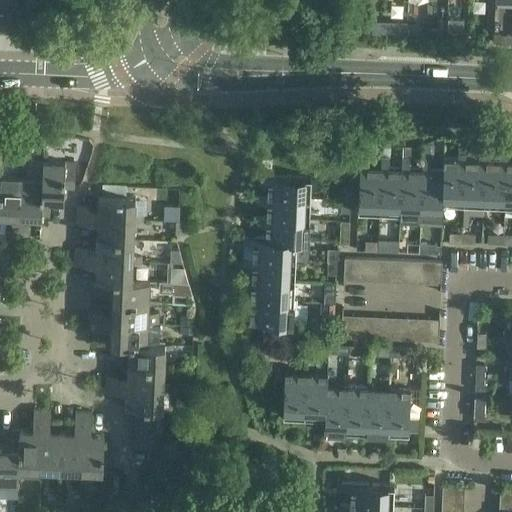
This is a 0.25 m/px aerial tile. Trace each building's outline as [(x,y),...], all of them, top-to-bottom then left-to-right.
[(443,202),(463,202),(465,149),(458,149),(457,158),(444,158),(442,214),(443,214),(443,202)] [(465,159),(466,149),(465,149),(463,202),(483,203),(485,150),(478,150),(478,159),(465,159)] [(486,160),(486,150),(485,150),(483,203),(504,204),(506,152),(499,151),(499,160),(486,160)] [(360,157),(357,210),(379,211),(381,158),(380,158),(380,167),(367,167),(368,158),(360,157)] [(379,211),(400,212),(402,159),(401,159),(401,168),(388,168),(388,158),(381,158),(379,211)] [(429,170),(430,160),(422,160),(420,213),(442,214),(444,158),(443,158),(443,170),(429,170)] [(420,213),(422,160),(421,169),(409,169),(409,159),(402,159),(400,212),(399,223),(420,224),(420,213)] [(63,189),(74,189),(75,163),(42,162),(41,179),(42,180),(40,215),(49,215),(50,197),(63,198),(63,189)] [(19,235),(21,170),(18,170),(18,179),(0,177),(0,213),(11,214),(10,235),(19,235)] [(21,170),(19,235),(27,235),(28,214),(40,215),(42,180),(41,179),(25,179),(26,170),(21,170)] [(256,196),(310,199),(311,177),(257,175),(257,183),(266,183),(266,196),(256,195),(256,196)] [(341,187),(340,201),(349,201),(350,188),(341,187)] [(77,208),(76,217),(141,219),(141,215),(134,215),(135,198),(98,196),(97,209),(77,208)] [(309,220),(310,199),(256,196),(256,204),(266,204),(265,217),(255,216),(255,218),(309,220)] [(340,213),(348,213),(349,201),(340,201),(340,213)] [(76,217),(76,224),(76,225),(97,226),(96,238),(133,240),(133,222),(141,223),(141,219),(76,217)] [(309,220),(255,218),(255,225),(265,225),(264,237),(264,238),(296,240),(296,241),(308,241),(309,220)] [(176,221),(175,234),(184,235),(185,221),(176,221)] [(486,243),(502,244),(503,225),(493,224),(492,234),(487,234),(486,243)] [(502,244),(511,244),(511,225),(503,225),(502,244)] [(339,229),(339,242),(347,243),(348,229),(339,229)] [(448,241),(461,242),(461,233),(448,233),(448,241)] [(461,242),(474,242),(474,233),(461,233),(461,242)] [(252,258),(295,260),(296,241),(296,240),(264,238),(264,237),(243,236),(242,245),(253,245),(252,258)] [(75,249),(75,257),(139,261),(139,257),(132,257),(133,240),(96,238),(96,250),(75,249)] [(364,241),(364,252),(378,253),(378,242),(364,241)] [(390,253),(390,242),(378,242),(378,253),(390,253)] [(406,243),(405,254),(419,254),(419,243),(406,243)] [(431,255),(432,244),(419,243),(419,254),(431,255)] [(170,249),(170,262),(182,263),(178,250),(170,249)] [(326,262),(327,262),(336,262),(337,249),(326,249),(326,262)] [(75,257),(74,266),(95,267),(94,279),(131,281),(131,280),(131,264),(139,265),(139,261),(75,257)] [(294,281),(295,260),(252,258),(242,257),(241,266),(252,266),(251,279),(294,281)] [(353,281),(354,258),(343,258),(343,280),(353,281)] [(354,258),(353,281),(364,281),(365,258),(354,258)] [(375,282),(377,259),(365,258),(364,281),(375,282)] [(386,282),(387,259),(377,259),(375,282),(386,282)] [(397,283),(398,260),(387,259),(386,282),(397,283)] [(408,283),(408,260),(398,260),(397,283),(408,283)] [(418,283),(419,261),(408,260),(408,283),(418,283)] [(419,261),(418,283),(429,284),(430,261),(419,261)] [(430,261),(429,284),(440,284),(441,261),(430,261)] [(327,262),(326,275),(336,276),(336,262),(327,262)] [(293,302),(294,281),(251,279),(241,278),(241,286),(251,287),(250,299),(250,300),(293,302)] [(94,280),(94,289),(112,289),(111,302),(148,303),(149,286),(157,286),(157,281),(149,281),(131,280),(131,281),(94,279),(94,280)] [(159,282),(159,292),(190,293),(187,283),(159,282)] [(325,291),(325,303),(334,304),(335,291),(325,291)] [(292,323),(293,302),(250,300),(250,299),(240,299),(240,307),(250,308),(249,321),(292,323)] [(90,313),(89,321),(147,324),(158,325),(158,313),(148,313),(148,303),(111,302),(111,314),(90,313)] [(323,317),(334,318),(334,304),(325,303),(325,304),(323,304),(323,317)] [(351,337),(352,314),(341,314),(340,337),(351,337)] [(352,314),(351,337),(362,338),(363,315),(352,314)] [(180,315),(179,325),(193,326),(193,315),(180,315)] [(363,315),(362,338),(373,338),(374,315),(363,315)] [(374,315),(373,338),(384,339),(385,316),(374,315)] [(395,339),(395,316),(385,316),(384,339),(395,339)] [(395,316),(395,339),(405,340),(406,317),(395,316)] [(406,317),(405,340),(416,340),(417,317),(406,317)] [(417,317),(416,340),(427,341),(428,318),(417,317)] [(428,318),(427,341),(438,341),(439,318),(428,318)] [(146,344),(147,324),(89,321),(89,329),(110,330),(109,343),(146,345),(146,344)] [(485,333),(477,333),(476,348),(485,348),(485,333)] [(311,338),(298,341),(300,350),(313,346),(311,338)] [(298,341),(286,344),(289,353),(300,350),(298,341)] [(109,343),(109,352),(127,353),(127,365),(163,366),(164,350),(172,351),(172,345),(164,345),(146,344),(146,345),(109,343)] [(335,354),(348,354),(349,345),(335,345),(335,354)] [(361,355),(361,346),(349,345),(348,354),(361,355)] [(376,356),(390,356),(390,347),(377,346),(376,356)] [(402,357),(403,348),(390,347),(390,356),(402,357)] [(105,376),(105,384),(170,387),(170,383),(162,383),(163,366),(127,365),(126,377),(105,376)] [(475,366),(475,377),(485,377),(485,366),(475,366)] [(303,425),(305,372),(284,371),(282,424),(290,424),(290,415),(303,416),(302,425),(303,425)] [(327,373),(305,372),(303,425),(311,425),(311,416),(324,416),(323,438),(324,438),(327,373)] [(345,439),(347,386),(327,385),(328,373),(327,373),(324,438),(332,438),(332,429),(344,429),(344,439),(345,439)] [(475,377),(474,390),(484,390),(485,377),(475,377)] [(105,384),(105,393),(126,394),(125,407),(135,407),(135,417),(161,419),(162,391),(170,392),(170,387),(105,384)] [(368,386),(347,386),(345,439),(353,439),(353,429),(365,430),(365,440),(368,386)] [(389,387),(368,386),(365,440),(373,440),(374,430),(386,431),(386,440),(387,440),(389,387)] [(389,387),(387,440),(394,441),(394,431),(417,432),(419,406),(409,405),(410,388),(389,387)] [(484,398),(474,398),(473,420),(483,420),(484,398)] [(42,410),(33,409),(32,430),(20,430),(18,466),(19,466),(39,467),(42,410)] [(50,410),(42,410),(39,467),(60,468),(61,431),(49,431),(50,410)] [(83,411),(75,411),(74,432),(61,431),(60,468),(81,469),(83,411)] [(91,412),(83,411),(81,469),(102,469),(104,433),(90,432),(91,412)] [(135,417),(134,427),(160,429),(161,419),(135,417)] [(134,427),(134,437),(160,438),(160,429),(134,427)] [(20,430),(19,430),(11,429),(10,447),(0,446),(0,482),(18,483),(19,466),(18,466),(20,430)] [(134,448),(159,449),(160,438),(134,437),(134,448)] [(181,450),(180,465),(193,461),(194,451),(181,450)] [(340,504),(393,506),(394,485),(341,482),(340,490),(350,491),(350,503),(340,503),(340,504)] [(442,498),(464,499),(465,487),(442,486),(442,498)] [(499,500),(511,500),(511,489),(499,489),(499,500)] [(424,495),(423,508),(433,508),(433,495),(424,495)] [(464,499),(442,498),(441,508),(464,509),(464,499)] [(498,511),(511,511),(511,500),(499,500),(498,511)]
